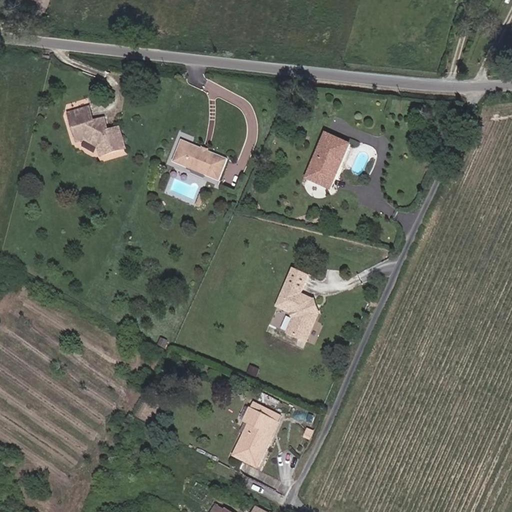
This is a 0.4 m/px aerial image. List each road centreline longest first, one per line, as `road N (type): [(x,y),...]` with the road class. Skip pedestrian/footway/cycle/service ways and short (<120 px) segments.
road 1 (tertiary): [(477,86),(0,37)]
road 2 (unclassified): [(477,86),(284,511)]
